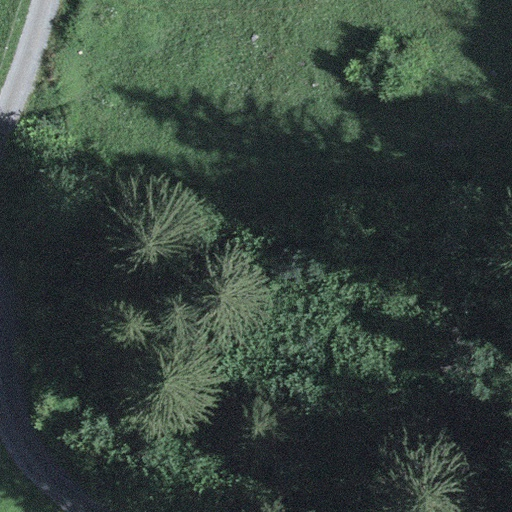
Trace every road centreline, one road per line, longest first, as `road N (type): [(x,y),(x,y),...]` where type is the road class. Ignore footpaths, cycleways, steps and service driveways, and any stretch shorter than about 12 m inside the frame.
road 1 (track): [(0,148),(45,0)]
road 2 (track): [(0,405),(85,511)]
